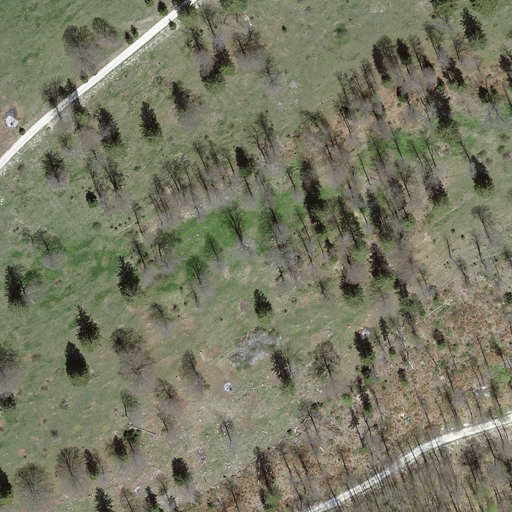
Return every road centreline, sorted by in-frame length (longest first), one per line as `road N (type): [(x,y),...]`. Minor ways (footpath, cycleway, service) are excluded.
road 1 (unclassified): [(188,0),(0,162)]
road 2 (unclassified): [(311,511),(447,439),(511,418)]
